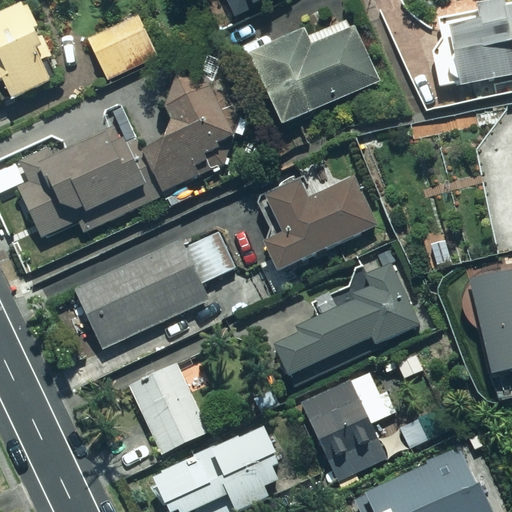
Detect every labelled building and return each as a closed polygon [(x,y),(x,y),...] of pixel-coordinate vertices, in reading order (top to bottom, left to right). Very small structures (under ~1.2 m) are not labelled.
[(224,0),(236,20),(271,0),(224,0)] [(0,12),(0,87),(7,86),(11,98),(56,83),(29,3),(0,12)] [(511,7),(472,15),(440,21),(439,44),(428,51),(436,93),(511,79),(511,7)] [(106,82),(154,57),(134,21),(87,46),(106,82)] [(305,48),(299,35),(243,60),(275,130),(379,83),(353,26),(305,48)] [(218,117),(206,90),(173,81),(158,113),(171,140),(130,159),(146,192),(151,204),(240,161),(218,117)] [(130,159),(123,146),(119,148),(113,134),(66,156),(61,145),(18,164),(28,183),(12,191),(27,222),(37,241),(146,192),(130,159)] [(305,198),(298,184),(259,203),(275,238),(255,248),(270,280),(375,230),(349,176),(305,198)] [(187,251),(183,243),(73,293),(100,353),(211,303),(204,287),(243,269),(227,233),(187,251)] [(252,333),(260,349),(264,347),(283,385),(367,343),(371,351),(420,326),(389,265),(252,333)] [(488,380),(511,374),(511,278),(469,287),(488,380)] [(211,434),(178,362),(126,385),(159,458),(211,434)] [(312,449),(316,447),(336,488),(412,451),(405,437),(389,445),(385,438),(373,444),(366,430),(395,417),(384,394),(378,397),(368,375),(294,410),(312,449)] [(216,452),(214,447),(191,457),(193,461),(157,476),(160,482),(147,487),(156,511),(245,511),(266,503),(263,495),(276,490),(271,477),(276,475),(259,434),(216,452)] [(487,511),(455,456),(348,500),(353,511),(487,511)]
